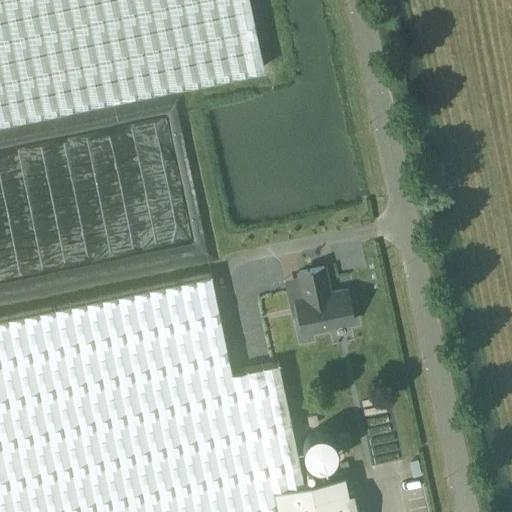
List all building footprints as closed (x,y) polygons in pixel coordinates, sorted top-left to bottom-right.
[(0,0),(0,121),(262,66),(248,0),(0,0)] [(325,292),(324,284),(327,284),(323,266),(298,271),(303,297),(295,299),(301,331),(352,320),(345,288),(325,292)] [(356,511),(352,491),(347,492),(343,473),(303,481),(278,361),(231,371),(210,273),(0,317),(0,511),(356,511)] [(296,330),(279,334),(290,382),(307,378),(296,330)] [(329,433),(323,430),(316,429),(310,431),(305,435),(302,440),(301,447),(302,453),(306,458),(312,462),(318,463),(324,461),(330,458),(333,452),(335,446),(334,442),(333,438),(329,433)] [(348,433),(338,435),(341,452),(351,450),(348,433)]
